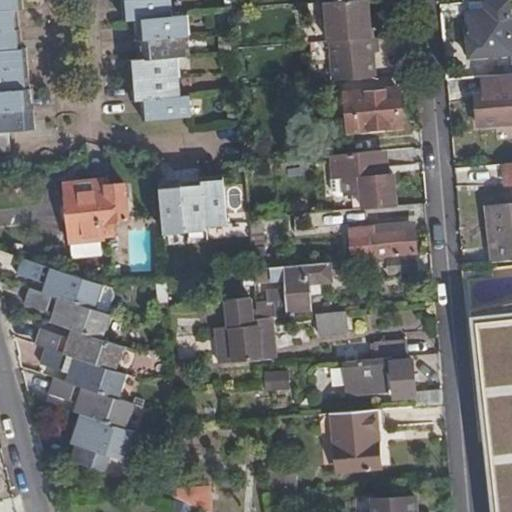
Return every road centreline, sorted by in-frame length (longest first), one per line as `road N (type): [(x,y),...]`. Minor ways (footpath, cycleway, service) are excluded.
road 1 (residential): [(430,0),(475,511)]
road 2 (residential): [(0,373),(36,511)]
